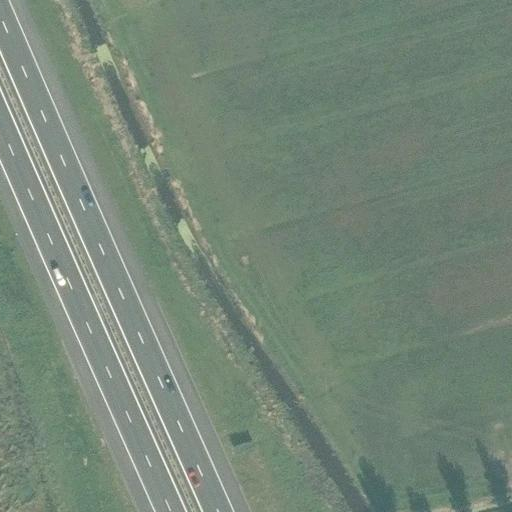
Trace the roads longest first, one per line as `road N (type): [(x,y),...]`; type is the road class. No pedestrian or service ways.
road 1 (motorway): [(221,511),(0,8)]
road 2 (motorway): [(0,132),(165,511)]
